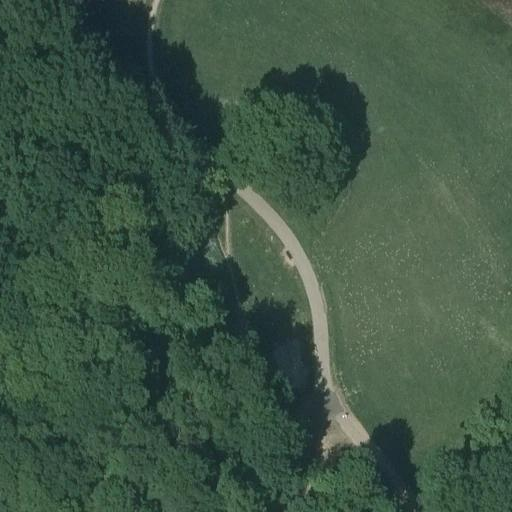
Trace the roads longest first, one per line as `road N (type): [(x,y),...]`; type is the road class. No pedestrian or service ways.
road 1 (track): [(399,511),(385,473),(321,385),(316,304),(290,243),(44,0)]
road 2 (track): [(321,385),(291,511)]
